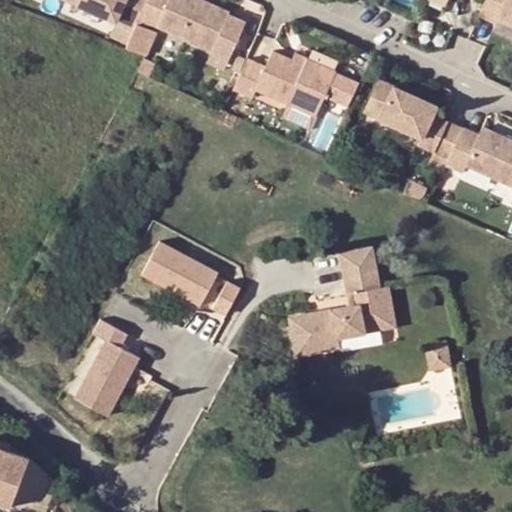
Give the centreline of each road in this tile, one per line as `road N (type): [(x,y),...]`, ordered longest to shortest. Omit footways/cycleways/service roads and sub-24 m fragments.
road 1 (unknown): [(113,501),(181,436),(254,280),(293,263)]
road 2 (residential): [(284,0),(511,104)]
road 3 (unclassified): [(122,511),(82,463),(0,399)]
